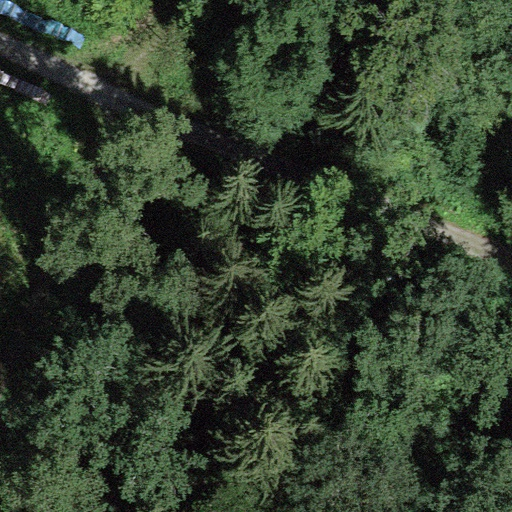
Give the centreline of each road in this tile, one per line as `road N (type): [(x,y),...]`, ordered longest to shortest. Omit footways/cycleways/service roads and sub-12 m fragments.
road 1 (track): [(511,267),(142,111)]
road 2 (track): [(0,396),(142,111)]
road 3 (track): [(0,46),(142,111)]
road 4 (track): [(142,111),(192,0)]
